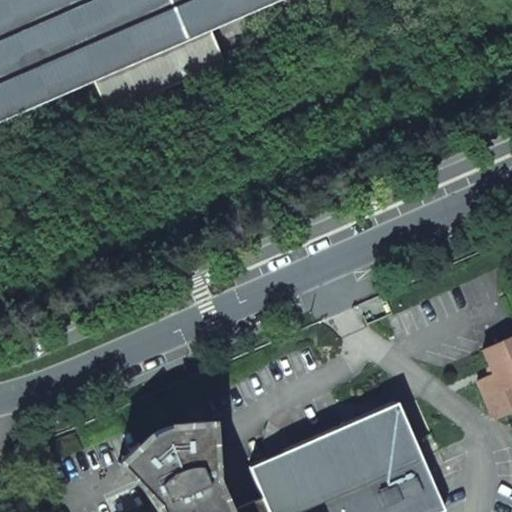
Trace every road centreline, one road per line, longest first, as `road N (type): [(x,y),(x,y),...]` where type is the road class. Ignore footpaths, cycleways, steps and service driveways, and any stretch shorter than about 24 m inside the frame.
road 1 (tertiary): [(0,386),(511,174)]
road 2 (unknown): [(398,364),(507,302)]
